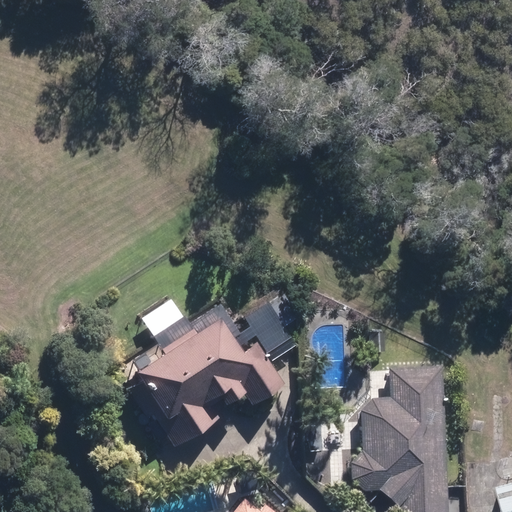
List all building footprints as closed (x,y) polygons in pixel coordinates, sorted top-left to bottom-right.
[(262,296),(236,312),(259,348),(284,332),(262,296)] [(230,346),(204,307),(120,362),(148,405),(145,408),(166,440),(211,411),(199,393),(207,388),(213,396),(233,383),(243,398),(274,378),(246,336),(230,346)] [(381,349),(378,328),(365,330),(367,351),(381,349)] [(441,511),(434,360),(381,363),(383,392),(363,392),(354,406),(355,445),(343,457),(344,475),(357,485),(373,485),(388,499),(388,511),(441,511)] [(511,477),(495,482),(503,510),(511,507),(511,477)] [(273,511),(256,498),(251,504),(235,492),(218,511),(273,511)]
